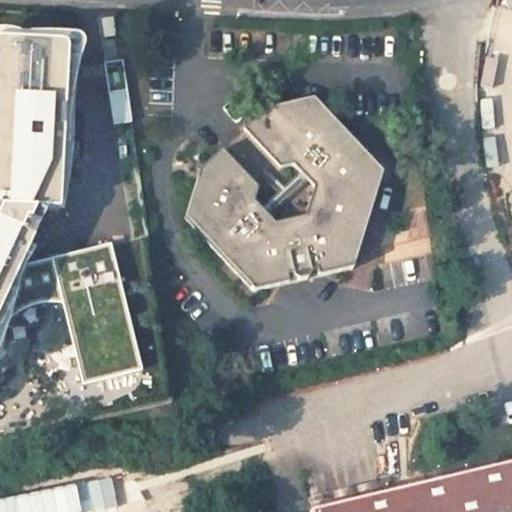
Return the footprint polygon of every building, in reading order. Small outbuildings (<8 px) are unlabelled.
[(11,245),(71,58),(0,34),(0,281),(12,245),(11,245)] [(95,40),(97,61),(112,60),(108,39),(95,40)] [(206,160),(205,163),(188,211),(257,286),(286,281),(288,268),(293,267),(294,273),(294,274),(295,275),(296,276),(297,276),(298,277),(299,277),(300,277),(301,277),(302,277),(303,277),(305,277),(306,276),(308,275),(309,274),(310,274),(311,272),(311,271),(311,262),(316,261),(327,270),(351,265),(383,165),(314,92),(267,102),(247,122),(282,160),(296,157),(317,180),(309,209),(281,215),(259,193),(262,182),(223,143),(206,160)] [(72,385),(131,373),(106,252),(47,264),(72,385)] [(314,511),(511,511),(511,459),(312,504),(314,511)]
